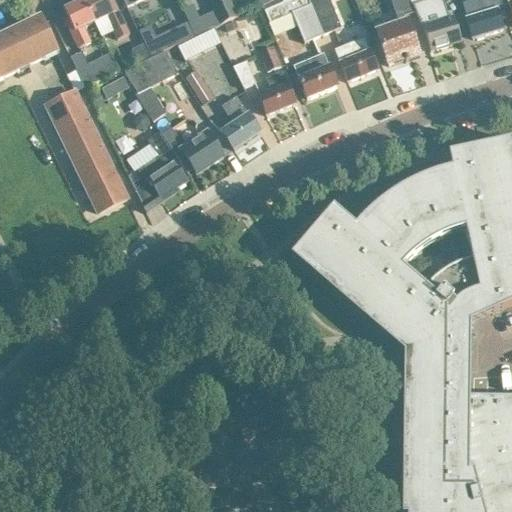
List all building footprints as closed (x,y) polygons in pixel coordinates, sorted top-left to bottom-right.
[(107,0),(86,0),(84,1),(95,24),(105,19),(116,42),(130,35),(112,0),(108,2),(107,0)] [(122,0),(126,9),(146,0),(122,0)] [(208,0),(221,27),(238,19),(229,0),(208,0)] [(305,44),(323,37),(308,0),(288,0),(283,2),(281,0),(277,0),(262,7),(260,8),(274,38),(297,27),(305,44)] [(308,0),(323,37),(341,30),(328,0),(308,0)] [(404,17),(414,14),(408,0),(390,0),(397,18),(388,21),(390,27),(374,33),(387,68),(421,56),(408,21),(406,22),(404,17)] [(423,30),(430,54),(461,45),(454,19),(449,21),(442,0),(434,0),(412,7),(422,30),(423,30)] [(478,0),(462,5),(467,21),(466,21),(467,22),(472,41),(475,40),(477,42),(483,40),(484,38),(503,32),(500,22),(506,20),(500,1),(500,0),(478,0)] [(85,29),(95,24),(84,1),(64,11),(69,21),(65,23),(79,50),(92,44),(85,29)] [(193,6),(181,11),(187,24),(194,39),(205,34),(199,20),(193,6)] [(159,8),(147,15),(156,30),(168,22),(159,8)] [(233,23),(223,28),(226,35),(237,30),(233,23)] [(187,24),(175,30),(182,44),(194,39),(187,24)] [(56,55),(42,25),(15,38),(29,68),(56,55)] [(150,28),(138,33),(143,44),(155,39),(150,28)] [(15,38),(0,45),(0,75),(3,80),(29,68),(15,38)] [(335,52),(348,85),(377,73),(364,40),(348,46),(335,52)] [(143,46),(130,52),(138,68),(139,67),(151,62),(143,46)] [(274,49),(260,55),(268,74),(281,69),(274,49)] [(152,61),(151,62),(139,67),(138,68),(124,74),(138,95),(135,97),(152,124),(166,115),(150,90),(177,77),(163,55),(152,61)] [(300,91),(302,90),(307,102),(337,90),(323,55),(293,68),(300,86),(299,87),(300,91)] [(83,56),(72,61),(71,62),(85,91),(118,75),(110,58),(89,69),(83,56)] [(255,86),(246,63),(233,68),(244,90),(255,86)] [(196,72),(185,79),(203,107),(214,100),(196,72)] [(258,99),(266,118),(295,106),(282,74),(266,80),(271,94),(258,99)] [(59,135),(88,121),(75,94),(46,108),(59,135)] [(260,135),(236,99),(222,109),(234,127),(222,135),(234,152),(260,135)] [(72,162),(101,148),(88,121),(59,135),(72,162)] [(223,159),(212,142),(209,138),(206,141),(203,136),(188,146),(184,149),(171,131),(162,137),(179,163),(175,166),(177,169),(181,166),(187,175),(193,171),(197,176),(223,159)] [(157,160),(128,179),(146,215),(147,214),(145,210),(159,200),(160,201),(186,183),(177,169),(175,166),(179,163),(162,137),(160,135),(147,144),(157,160)] [(346,223),(343,220),(333,210),(290,260),(387,343),(393,339),(403,354),(405,356),(459,331),(470,326),(477,322),(472,311),(476,309),(481,308),(485,307),(490,307),(492,316),(511,307),(511,145),(511,143),(448,157),(450,168),(451,167),(452,172),(451,172),(447,173),(444,174),(442,174),(439,175),(438,176),(436,176),(433,177),(431,178),(429,178),(427,179),(425,180),(422,181),(421,182),(418,183),(417,184),(415,184),(413,185),(411,186),(409,187),(407,188),(405,189),(404,190),(402,191),(400,192),(398,193),(396,194),(394,196),(392,197),(390,198),(388,200),(386,201),(384,203),(382,204),(380,205),(378,207),(376,209),(374,210),(373,212),(371,213),(369,215),(366,218),(364,220),(360,224),(357,227),(354,230),(347,224),(348,223),(347,223),(346,223)] [(101,148),(72,162),(85,189),(114,175),(101,148)] [(114,175),(85,189),(98,216),(127,201),(114,175)] [(470,400),(470,326),(459,331),(405,356),(403,399),(401,511),(511,511),(511,400),(505,401),(505,400),(470,400)]
